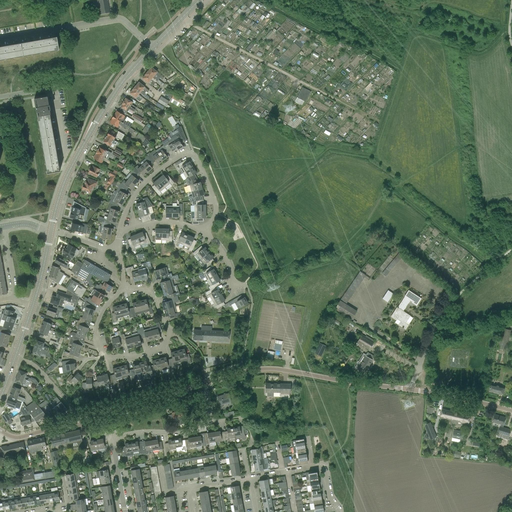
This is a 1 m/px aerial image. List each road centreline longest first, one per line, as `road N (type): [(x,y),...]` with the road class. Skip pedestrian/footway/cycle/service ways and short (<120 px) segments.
road 1 (unclassified): [(0,430),(18,437),(251,370),(408,389)]
road 2 (tertiary): [(50,231),(85,141),(153,47)]
road 3 (residential): [(125,511),(112,435),(189,431),(208,418),(223,420)]
road 4 (residential): [(128,206),(162,167),(192,154),(215,209),(203,232)]
road 5 (residential): [(0,39),(116,18),(153,47)]
road 6 (residential): [(167,325),(165,342),(143,354),(98,350),(98,319),(123,284)]
road 7 (residential): [(340,511),(320,465),(250,479)]
